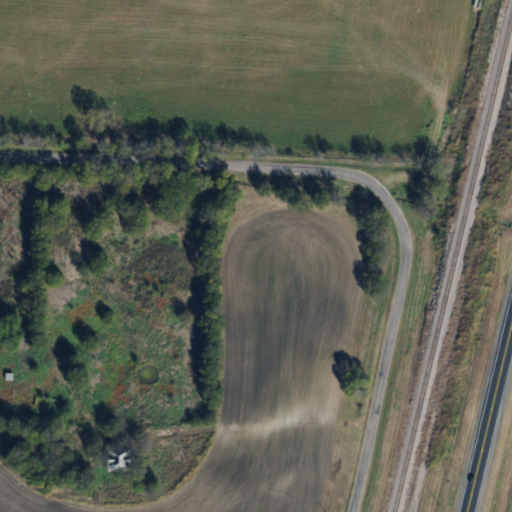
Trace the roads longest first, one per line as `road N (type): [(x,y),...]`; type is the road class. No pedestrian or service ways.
road 1 (residential): [(351,511),(403,276),(401,222),(386,196),(363,176),(336,169),(0,156)]
road 2 (primary): [(468,511),(511,328)]
